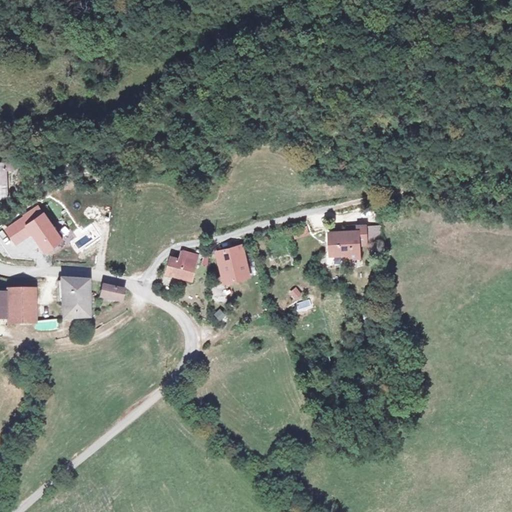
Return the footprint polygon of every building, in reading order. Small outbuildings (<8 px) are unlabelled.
[(6,228),(15,242),(31,232),(44,251),(61,240),(43,213),(27,224),(22,217),(6,228)] [(180,248),(178,257),(170,254),(164,274),(192,282),(200,254),(180,248)] [(355,263),(338,264),(339,285),(357,284),(357,288),(368,287),(368,274),(375,274),(375,273),(374,256),(366,257),(366,262),(355,263)] [(388,256),(374,257),(375,273),(389,272),(388,256)] [(255,275),(234,280),(231,280),(237,311),(241,310),(262,306),(255,275)] [(203,310),(213,283),(200,279),(196,288),(185,283),(178,302),(203,310)] [(289,292),(296,300),(303,294),(296,286),(289,292)] [(54,334),(80,330),(81,330),(83,293),(65,293),(56,292),(56,301),(53,301),(52,307),(56,307),(54,334)] [(114,313),(116,301),(96,297),(94,308),(114,313)] [(0,337),(26,339),(28,304),(0,302),(0,337)]
